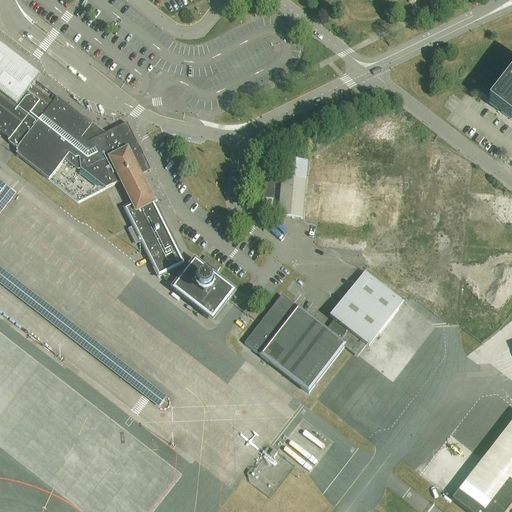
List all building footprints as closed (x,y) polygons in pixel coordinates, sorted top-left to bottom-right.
[(140,177),(151,172),(126,124),(95,140),(86,133),(92,126),(57,99),(53,104),(32,88),(38,80),(22,69),(24,67),(9,55),(8,57),(0,51),(0,133),(10,141),(9,143),(18,150),(19,157),(49,181),(65,161),(78,171),(81,170),(106,190),(112,187),(121,182),(123,186),(140,177)] [(511,74),(489,103),(511,121),(511,74)] [(479,146),(484,139),(480,136),(475,142),(479,146)] [(303,220),(308,162),(284,160),(278,217),(303,220)] [(124,210),(133,229),(129,231),(136,245),(140,243),(159,279),(163,277),(165,281),(175,289),(174,291),(212,321),(234,294),(195,264),(187,274),(184,271),(182,267),(185,265),(151,199),(140,177),(123,186),(133,205),(124,210)] [(264,183),(261,216),(272,217),(275,184),(264,183)] [(334,322),(326,331),(346,346),(346,347),(357,355),(370,339),(374,342),(404,304),(365,273),(330,319),(334,322)] [(346,346),(326,331),(282,297),(260,325),(245,345),(309,394),(346,347),(346,346)] [(490,453),(452,501),(467,511),(506,511),(511,505),(511,424),(496,445),(490,453)]
